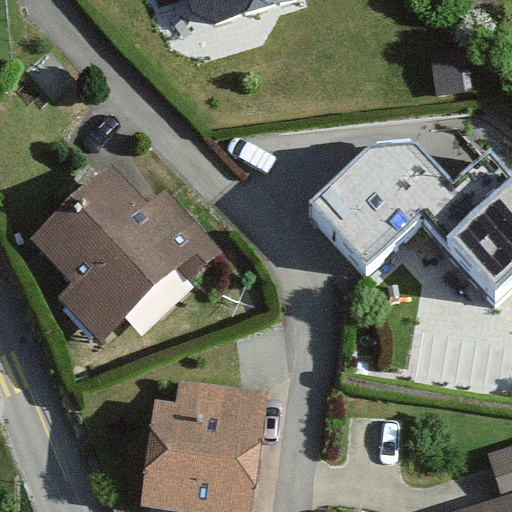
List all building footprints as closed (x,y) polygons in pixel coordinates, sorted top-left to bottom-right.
[(298,0),(210,0),(218,26),(300,3),(298,0)] [(458,57),(433,61),(439,100),(465,96),(458,57)] [(379,157),(311,222),(366,280),(419,229),(495,309),(511,293),(511,196),(488,171),(455,203),(410,156),(379,157)] [(112,182),(38,251),(80,296),(66,309),(101,346),(179,274),(190,286),(218,260),(164,203),(147,219),(112,182)] [(179,423),(163,421),(152,510),(165,511),(239,511),(254,401),(182,392),(179,423)] [(511,511),(508,511),(511,511),(511,462),(498,467),(511,511)]
